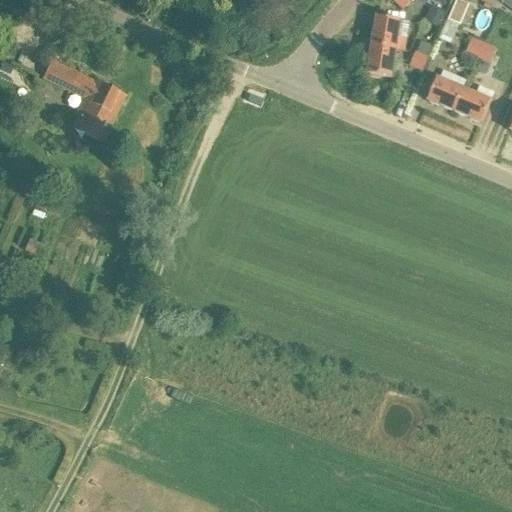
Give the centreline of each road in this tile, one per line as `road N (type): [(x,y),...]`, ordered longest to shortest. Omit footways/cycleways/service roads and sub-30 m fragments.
road 1 (residential): [(511,187),(277,90)]
road 2 (residential): [(277,90),(72,0)]
